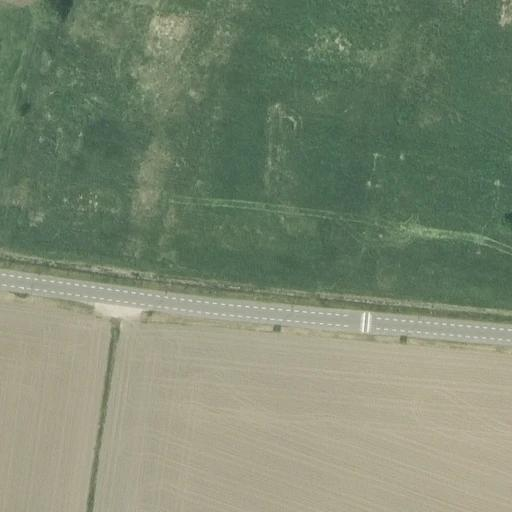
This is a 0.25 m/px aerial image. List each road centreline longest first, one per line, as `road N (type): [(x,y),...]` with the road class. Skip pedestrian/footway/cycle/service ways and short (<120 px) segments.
road 1 (unclassified): [(0,282),(342,323)]
road 2 (residential): [(432,0),(342,323)]
road 3 (unclassified): [(342,323),(511,338)]
